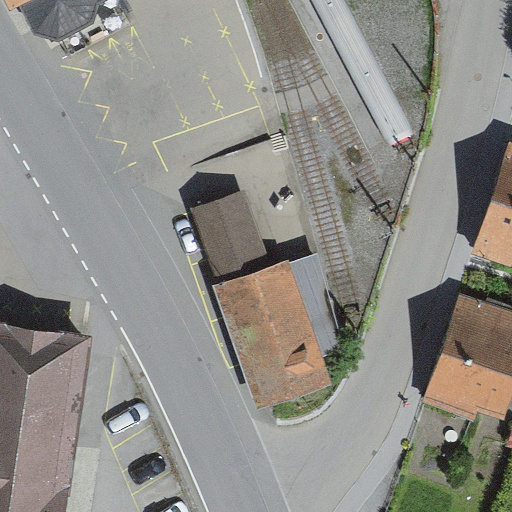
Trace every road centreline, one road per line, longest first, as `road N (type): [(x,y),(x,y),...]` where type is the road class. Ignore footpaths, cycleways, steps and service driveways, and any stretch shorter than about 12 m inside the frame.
road 1 (unclassified): [(279,511),(352,431),(477,91),(498,0)]
road 2 (tertiary): [(0,52),(200,415),(241,511)]
